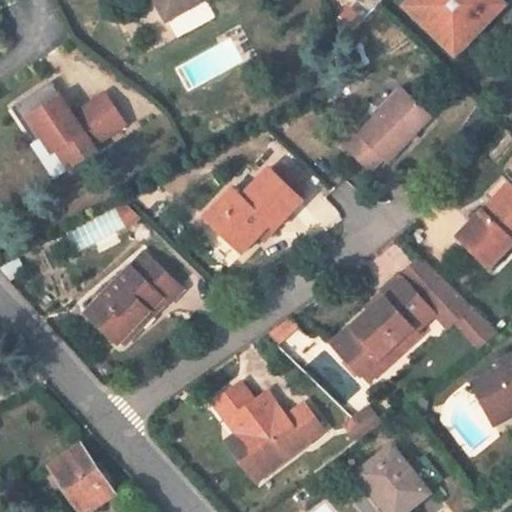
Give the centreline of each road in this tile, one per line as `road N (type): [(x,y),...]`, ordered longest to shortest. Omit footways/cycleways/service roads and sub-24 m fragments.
road 1 (residential): [(108,426),(394,225)]
road 2 (unclassified): [(0,309),(108,426)]
